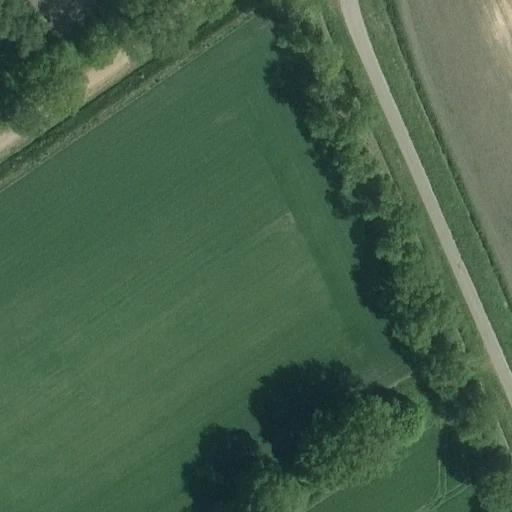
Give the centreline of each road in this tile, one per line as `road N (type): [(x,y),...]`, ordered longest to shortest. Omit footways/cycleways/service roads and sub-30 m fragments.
road 1 (unclassified): [(511,389),(350,0)]
road 2 (track): [(0,139),(202,0)]
